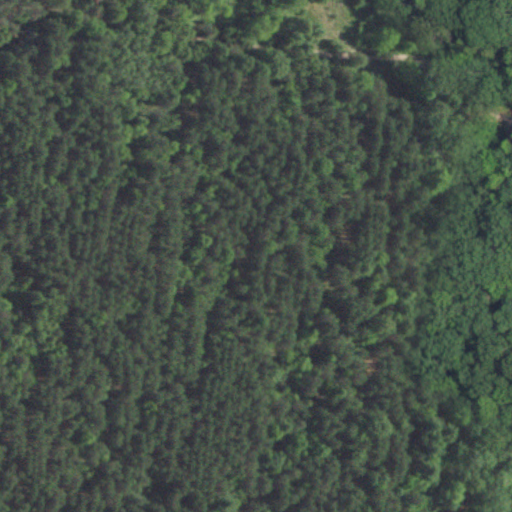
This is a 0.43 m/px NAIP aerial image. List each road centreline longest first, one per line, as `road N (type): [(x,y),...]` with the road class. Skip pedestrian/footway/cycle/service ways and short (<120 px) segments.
road 1 (track): [(511,111),(411,49),(219,35),(47,0)]
road 2 (track): [(511,483),(487,302),(511,135)]
